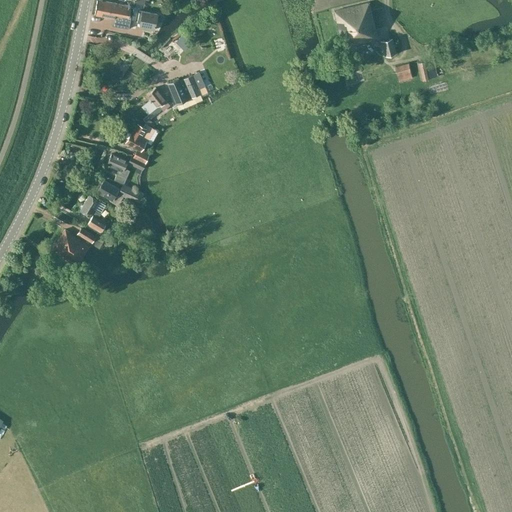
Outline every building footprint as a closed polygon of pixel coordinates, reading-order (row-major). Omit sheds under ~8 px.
[(128,16),(130,6),(97,0),(94,15),(113,18),(112,24),(127,27),(129,16),(128,16)] [(356,47),(356,44),(377,39),(368,3),(333,11),(343,51),(356,47)] [(153,30),(156,14),(139,11),(137,23),(139,23),(139,27),(153,30)] [(384,56),(395,53),(391,39),(381,41),(384,56)] [(433,59),(425,60),(429,78),(436,76),(433,59)] [(429,78),(425,60),(416,62),(420,80),(429,78)] [(399,81),(412,77),(408,63),(395,66),(399,81)] [(178,78),(167,83),(171,94),(174,101),(176,104),(187,99),(185,94),(199,88),(192,72),(178,78)] [(169,105),(174,101),(171,94),(165,99),(155,87),(146,95),(150,99),(141,107),(147,114),(158,105),(162,111),(169,105)] [(131,156),(145,163),(144,163),(147,157),(146,157),(148,154),(140,150),(145,141),(147,142),(154,129),(145,124),(143,127),(137,124),(131,133),(131,134),(128,132),(125,137),(128,139),(125,143),(140,151),(139,152),(136,151),(133,157),(131,156)] [(114,180),(123,184),(126,178),(129,171),(123,168),(127,160),(111,154),(107,164),(118,169),(116,174),(117,174),(114,180)] [(141,170),(145,163),(131,156),(128,163),(141,170)] [(103,180),(97,191),(112,200),(110,202),(117,206),(123,196),(134,201),(134,200),(139,202),(143,194),(123,184),(120,190),(118,188),(103,180)] [(89,195),(80,210),(91,217),(87,224),(98,231),(100,232),(106,222),(97,217),(105,205),(98,201),(99,201),(89,195)] [(81,228),(75,236),(64,229),(51,251),(76,267),(91,243),(99,248),(102,244),(94,239),(95,237),(81,228)]
